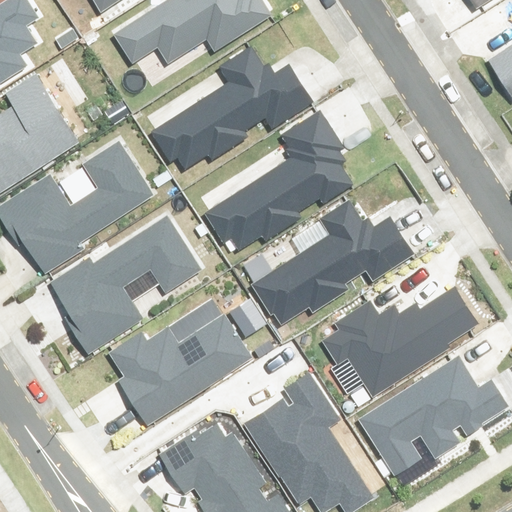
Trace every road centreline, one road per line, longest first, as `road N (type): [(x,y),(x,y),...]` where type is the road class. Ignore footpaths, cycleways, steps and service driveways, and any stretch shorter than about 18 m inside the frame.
road 1 (residential): [(511,233),(359,0)]
road 2 (residential): [(85,511),(0,386)]
